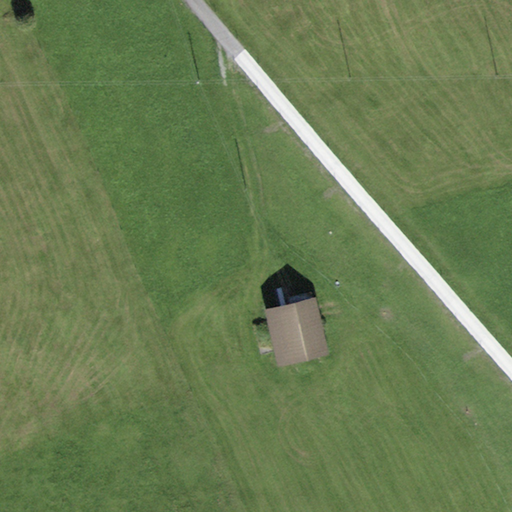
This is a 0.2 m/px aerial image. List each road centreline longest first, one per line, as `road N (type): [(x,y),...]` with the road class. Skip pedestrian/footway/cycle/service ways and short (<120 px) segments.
road 1 (unclassified): [(193,0),(511,371)]
road 2 (track): [(225,38),(262,229),(255,293)]
